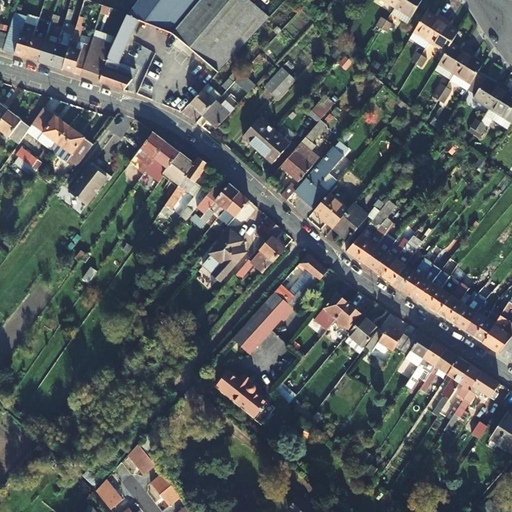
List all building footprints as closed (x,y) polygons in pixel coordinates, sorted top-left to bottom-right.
[(80,75),(90,45),(79,41),(84,27),(82,26),(84,18),(87,19),(90,12),(99,15),(100,12),(102,4),(91,0),(83,0),(71,42),(62,69),(80,75)] [(114,44),(99,81),(124,90),(135,70),(118,63),(138,20),(170,33),(199,0),(136,0),(127,13),(114,44)] [(199,0),(170,33),(217,73),(270,16),(251,0),(199,0)] [(383,2),(393,9),(398,0),(381,0),(384,1),(383,2)] [(398,0),(393,9),(401,14),(402,12),(410,16),(419,0),(398,0)] [(102,4),(100,12),(107,14),(109,7),(102,4)] [(26,57),(35,31),(27,28),(33,9),(28,7),(26,17),(14,53),(26,57)] [(401,14),(393,9),(390,14),(405,23),(410,16),(402,12),(401,14)] [(39,61),(47,34),(39,32),(44,13),(41,11),(35,31),(26,57),(39,61)] [(427,44),(443,18),(436,14),(434,17),(425,12),(413,33),(420,37),(419,39),(427,44)] [(7,34),(2,48),(2,50),(14,53),(26,17),(13,13),(7,34)] [(380,29),(385,21),(379,17),(374,26),(380,29)] [(451,43),(458,32),(447,25),(449,22),(443,18),(427,44),(436,49),(437,48),(445,53),(451,43)] [(47,34),(39,61),(50,65),(58,38),(50,35),(54,21),(51,20),(47,34)] [(390,24),(385,21),(380,29),(385,32),(390,24)] [(62,69),(71,42),(62,40),(64,31),(61,30),(58,38),(50,65),(62,69)] [(99,81),(114,44),(92,36),(90,45),(80,75),(99,81)] [(445,53),(438,63),(446,68),(446,70),(454,75),(470,51),(463,47),(461,50),(451,43),(445,53)] [(464,79),(470,83),(477,72),(483,63),(474,58),(476,55),(470,51),(454,75),(463,80),(464,79)] [(414,66),(419,57),(414,54),(408,63),(414,66)] [(419,57),(414,66),(419,69),(424,60),(419,57)] [(271,92),(288,73),(280,66),(263,84),(271,92)] [(466,90),(465,92),(479,101),(478,103),(487,109),(504,83),(497,79),(494,82),(477,72),(470,83),(466,90)] [(248,93),(255,86),(241,73),(234,80),(248,93)] [(288,73),(271,92),(276,97),(294,78),(288,73)] [(466,90),(470,83),(464,79),(463,80),(454,75),(451,81),(466,90)] [(511,121),(511,93),(507,91),(510,87),(504,83),(487,109),(497,115),(498,113),(511,121)] [(435,92),(441,96),(446,88),(441,84),(435,92)] [(446,88),(441,96),(445,99),(451,90),(446,88)] [(189,103),(202,115),(215,101),(202,89),(189,103)] [(216,128),(229,113),(219,105),(215,101),(202,115),(216,128)] [(219,105),(229,113),(231,111),(222,102),(219,105)] [(308,115),(317,123),(328,110),(319,102),(308,115)] [(43,107),(29,128),(26,132),(38,141),(51,151),(69,127),(43,107)] [(26,132),(29,128),(8,111),(0,120),(0,130),(17,144),(26,132)] [(242,135),(258,149),(275,129),(260,115),(242,135)] [(474,131),(479,122),(474,119),(469,127),(474,131)] [(479,122),(474,131),(479,134),(484,125),(479,122)] [(69,127),(51,151),(74,169),(93,145),(69,127)] [(275,129),(258,149),(272,162),(290,143),(275,129)] [(144,174),(154,160),(166,143),(153,133),(135,156),(143,163),(138,170),(144,174)] [(32,148),(45,158),(51,151),(38,141),(32,148)] [(327,153),(333,147),(326,141),(321,147),(327,153)] [(166,143),(154,160),(167,169),(179,153),(166,143)] [(298,187),(295,191),(314,207),(328,191),(320,183),(344,155),(334,146),(333,147),(327,153),(298,187)] [(14,155),(36,171),(41,164),(20,148),(14,155)] [(312,166),(294,150),(280,166),(298,182),(312,166)] [(51,151),(45,158),(69,176),(74,169),(51,151)] [(179,153),(167,169),(163,174),(178,186),(193,164),(179,153)] [(197,158),(193,164),(178,186),(164,206),(171,211),(185,191),(188,193),(207,165),(197,158)] [(41,164),(36,171),(51,182),(56,175),(41,164)] [(106,179),(88,165),(69,190),(87,204),(106,179)] [(221,177),(208,193),(203,199),(211,205),(201,219),(205,223),(219,206),(224,210),(238,193),(239,192),(222,176),(221,177)] [(280,194),(287,200),(295,191),(298,187),(292,181),(280,194)] [(203,199),(208,193),(203,189),(199,194),(195,191),(191,196),(194,198),(180,217),(186,221),(203,199)] [(224,210),(207,231),(212,235),(225,221),(229,224),(247,202),(249,201),(239,192),(238,193),(224,210)] [(328,192),(312,210),(332,227),(348,209),(328,192)] [(396,206),(388,199),(384,204),(392,210),(396,206)] [(348,209),(332,227),(345,239),(367,215),(353,203),(348,209)] [(372,207),(367,214),(372,219),(378,212),(372,207)] [(368,241),(378,228),(388,216),(380,210),(378,212),(372,219),(369,222),(373,225),(364,237),(360,234),(345,251),(354,258),(368,241)] [(373,225),(369,222),(360,234),(364,237),(373,225)] [(276,228),(278,227),(273,223),(268,230),(264,226),(256,234),(265,241),(270,235),(276,228)] [(276,228),(270,235),(272,237),(250,262),(248,261),(234,276),(240,281),(253,266),(262,273),(285,248),(275,239),(282,231),(278,227),(276,228)] [(383,231),(378,228),(368,241),(374,244),(383,231)] [(386,234),(383,231),(374,244),(368,241),(354,258),(364,264),(377,246),(386,234)] [(242,242),(230,232),(210,255),(222,266),(224,265),(231,271),(246,254),(238,247),(242,242)] [(386,244),(391,237),(386,234),(377,246),(382,249),(386,244)] [(386,244),(390,247),(392,245),(395,240),(391,237),(386,244)] [(373,271),(381,277),(395,258),(405,244),(401,241),(396,248),(392,245),(390,247),(386,252),(373,271)] [(364,264),(373,271),(386,252),(382,249),(377,246),(364,264)] [(414,271),(400,289),(409,295),(422,277),(438,257),(430,250),(423,258),(428,262),(423,269),(420,275),(414,271)] [(308,254),(299,264),(307,271),(289,292),(280,284),(273,292),(292,308),(294,310),(328,271),(327,270),(308,254)] [(391,283),(400,289),(414,271),(418,265),(423,258),(420,256),(415,263),(409,259),(404,265),(391,283)] [(381,277),(391,283),(404,265),(395,258),(381,277)] [(431,283),(417,301),(427,307),(440,288),(444,283),(458,265),(450,258),(441,270),(447,274),(442,281),(437,286),(431,283)] [(423,269),(418,265),(414,271),(420,275),(423,269)] [(451,295),(436,313),(445,319),(459,300),(464,294),(480,272),(474,268),(462,285),(464,286),(460,291),(455,298),(451,295)] [(435,277),(440,271),(437,269),(428,280),(422,277),(409,295),(417,301),(431,283),(435,277)] [(437,286),(442,281),(435,277),(431,283),(437,286)] [(457,281),(452,288),(448,293),(440,288),(427,307),(436,313),(451,295),(456,288),(460,283),(457,281)] [(452,288),(444,283),(440,288),(448,293),(452,288)] [(456,288),(460,291),(464,286),(462,285),(460,283),(456,288)] [(292,308),(273,292),(263,303),(279,318),(282,320),(292,308)] [(445,319),(455,325),(468,307),(473,300),(477,294),(473,292),(469,297),(464,304),(459,300),(445,319)] [(491,292),(485,300),(491,303),(487,309),(481,305),(463,331),(473,337),(493,308),(500,297),(491,292)] [(469,297),(464,294),(459,300),(464,304),(469,297)] [(328,328),(348,304),(336,295),(321,312),(330,319),(325,325),(328,328)] [(474,310),(468,307),(455,325),(463,331),(481,305),(485,300),(482,298),(478,304),(474,310)] [(473,300),(468,307),(474,310),(478,304),(473,300)] [(491,303),(485,300),(481,305),(487,309),(491,303)] [(507,319),(511,310),(511,302),(509,300),(501,313),(482,343),(497,353),(503,346),(511,335),(504,330),(509,320),(507,319)] [(263,303),(231,338),(248,353),(279,318),(263,303)] [(348,304),(328,328),(332,332),(337,325),(346,332),(360,315),(348,304)] [(473,337),(482,343),(501,313),(493,308),(473,337)] [(364,348),(378,330),(378,329),(363,317),(347,335),(364,348)] [(364,348),(364,349),(371,353),(374,349),(382,354),(386,348),(392,352),(403,335),(389,325),(384,333),(378,330),(364,348)] [(410,351),(421,334),(414,329),(402,346),(410,351)] [(422,360),(434,342),(421,334),(410,351),(415,355),(413,358),(420,362),(422,360)] [(422,360),(433,368),(446,349),(434,342),(422,360)] [(446,375),(457,357),(446,349),(433,368),(446,375)] [(457,357),(446,375),(451,379),(441,394),(443,396),(432,414),(437,417),(459,384),(471,366),(457,357)] [(380,370),(384,365),(376,360),(373,365),(380,370)] [(471,366),(459,384),(462,386),(455,398),(461,402),(481,372),(471,366)] [(213,385),(250,420),(263,405),(250,393),(250,390),(252,389),(248,386),(247,387),(245,387),(250,382),(243,375),(237,381),(226,371),(213,385)] [(461,402),(452,416),(462,422),(467,414),(463,412),(474,395),(478,397),(480,393),(493,401),(497,395),(494,392),(499,384),(481,372),(461,402)] [(289,405),(293,400),(278,387),(274,392),(289,405)] [(511,418),(506,415),(491,439),(511,452),(511,418)] [(478,440),(486,427),(479,422),(470,435),(478,440)] [(139,445),(150,454),(165,437),(154,427),(139,445)] [(45,442),(49,438),(43,431),(39,436),(45,442)] [(45,442),(55,451),(59,447),(49,438),(45,442)] [(143,475),(154,466),(137,444),(127,455),(143,475)] [(74,461),(63,450),(59,455),(70,465),(74,461)] [(366,451),(357,460),(366,467),(374,458),(366,451)] [(365,472),(374,479),(386,463),(377,457),(365,472)] [(160,474),(149,483),(168,507),(179,497),(160,474)] [(95,491),(110,510),(121,500),(105,480),(95,491)] [(285,509),(288,511),(316,511),(310,506),(307,509),(296,498),(285,509)]
